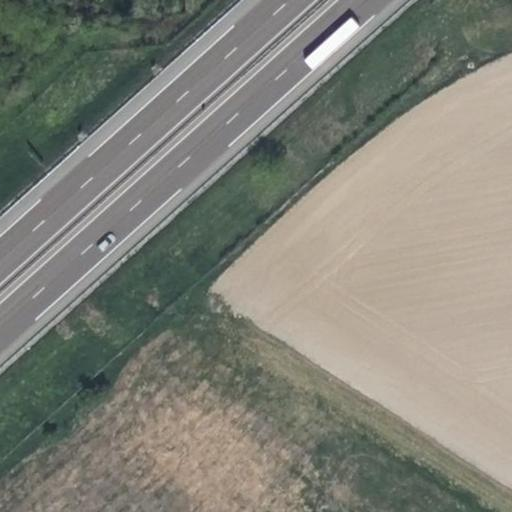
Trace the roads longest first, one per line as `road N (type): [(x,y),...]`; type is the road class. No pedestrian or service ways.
road 1 (motorway): [(0,331),(366,0)]
road 2 (motorway): [(293,0),(0,265)]
